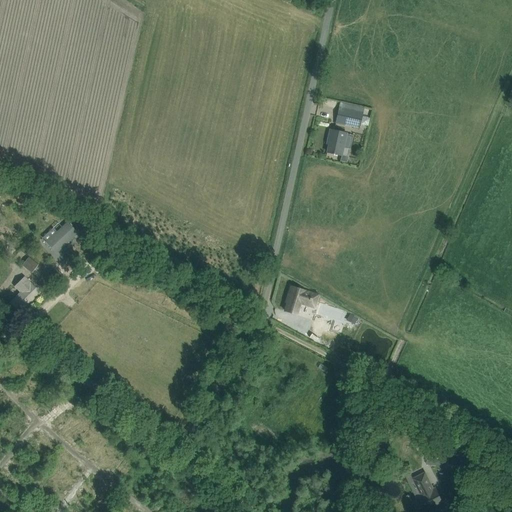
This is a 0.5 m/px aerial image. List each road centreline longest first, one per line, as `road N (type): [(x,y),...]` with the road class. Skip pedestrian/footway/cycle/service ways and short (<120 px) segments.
road 1 (unclassified): [(190,454),(276,310),(338,0)]
road 2 (unclassified): [(0,329),(35,332),(190,454)]
